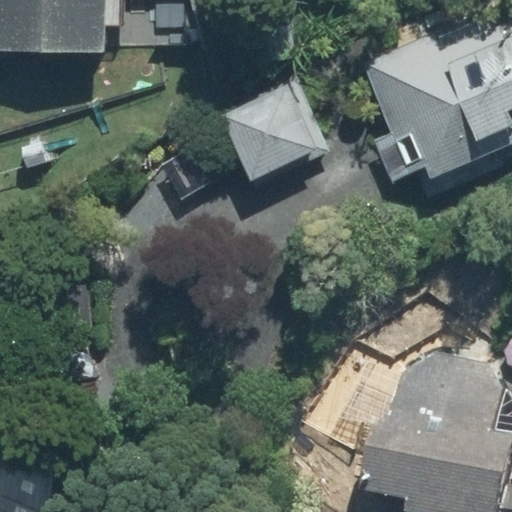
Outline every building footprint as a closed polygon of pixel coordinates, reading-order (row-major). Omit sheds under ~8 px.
[(115,0),(0,0),(0,41),(114,44),(115,0)] [(444,31),(372,61),(400,126),(373,137),(393,185),(420,174),(427,191),(511,155),(511,21),(451,47),(444,31)] [(294,78),(229,108),(260,174),(325,144),(294,78)] [(47,135),(0,147),(0,180),(55,165),(47,135)] [(388,399),(373,479),(420,488),(416,507),(442,511),(511,511),(511,422),(485,417),(492,377),(417,363),(410,403),(388,399)]
